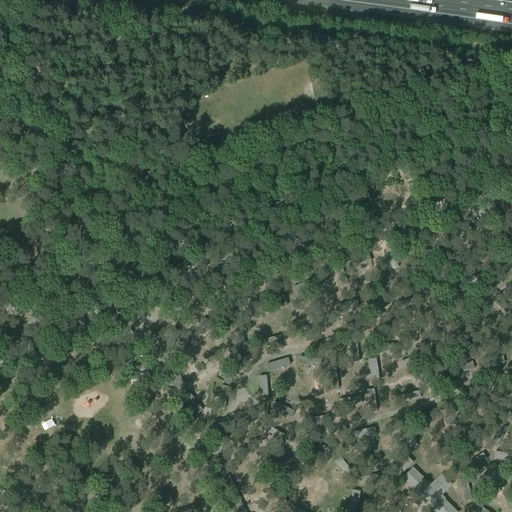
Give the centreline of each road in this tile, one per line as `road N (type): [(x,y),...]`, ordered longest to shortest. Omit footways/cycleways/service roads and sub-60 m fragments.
road 1 (unknown): [(243,386),(270,355),(336,335),(410,330),(511,287)]
road 2 (unknown): [(243,386),(272,419),(301,430),(475,381),(511,388)]
